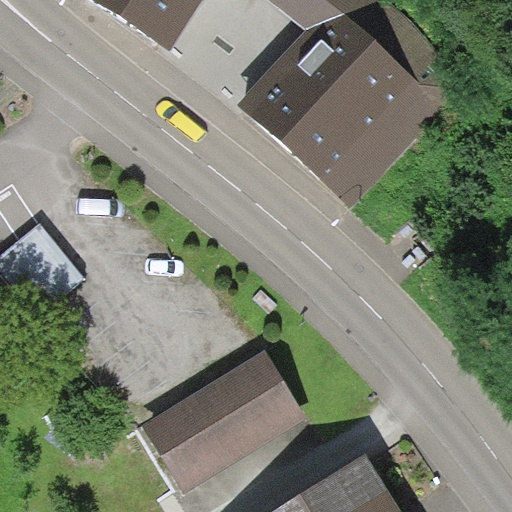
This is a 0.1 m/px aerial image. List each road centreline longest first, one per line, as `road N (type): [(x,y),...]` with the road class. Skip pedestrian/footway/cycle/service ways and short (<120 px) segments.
road 1 (tertiary): [(0,4),(326,275),(399,346),(511,492)]
road 2 (unknown): [(399,346),(201,511)]
